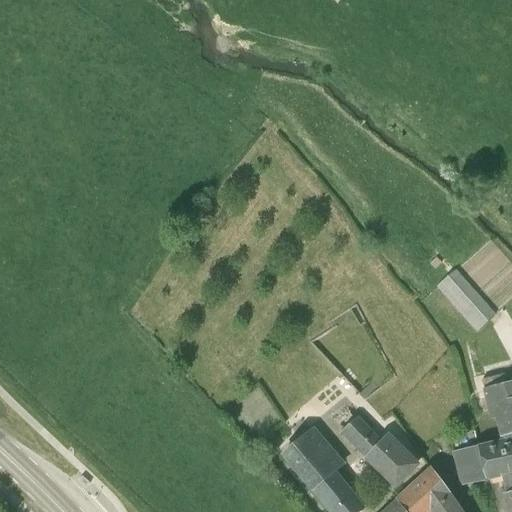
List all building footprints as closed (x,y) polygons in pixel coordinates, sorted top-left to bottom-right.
[(435,269),(441,264),(436,258),(430,263),(435,269)] [(477,333),(497,316),(456,269),(437,287),(477,333)] [(511,372),(498,376),(482,380),(484,393),(478,394),(483,412),(510,406),(509,405),(511,404),(511,372)] [(502,443),(511,440),(511,404),(509,405),(510,406),(483,412),(483,413),(488,412),(491,420),(495,419),(501,440),(487,444),(487,446),(502,442),(502,443)] [(395,490),(420,464),(388,434),(381,441),(358,418),(340,434),(395,490)] [(347,463),(316,427),(283,454),(321,501),(322,500),(331,511),(360,511),(366,507),(337,470),(347,463)] [(502,474),(511,471),(511,440),(502,443),(502,442),(487,446),(495,477),(502,475),(502,474)] [(487,446),(487,444),(478,446),(454,451),(462,484),(495,477),(487,446)] [(502,475),(506,494),(505,494),(509,511),(511,511),(511,471),(502,474),(502,475)] [(459,511),(434,473),(388,511),(459,511)]
